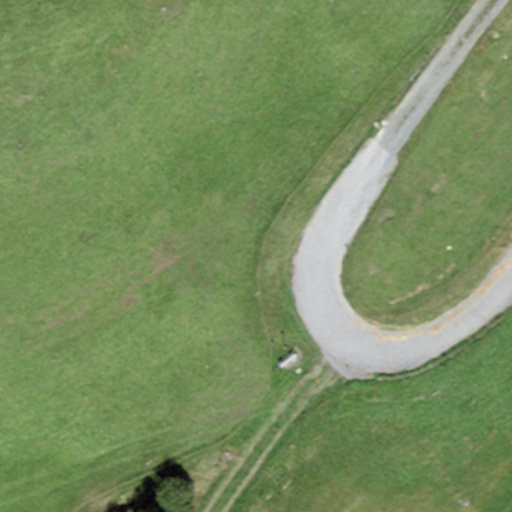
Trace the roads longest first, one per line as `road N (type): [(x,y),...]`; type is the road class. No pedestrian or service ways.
road 1 (track): [(336,353),(309,310),(312,266),(330,226),(380,147),(495,0)]
road 2 (track): [(511,281),(439,351),(383,364),(336,353)]
road 3 (track): [(220,511),(336,353)]
